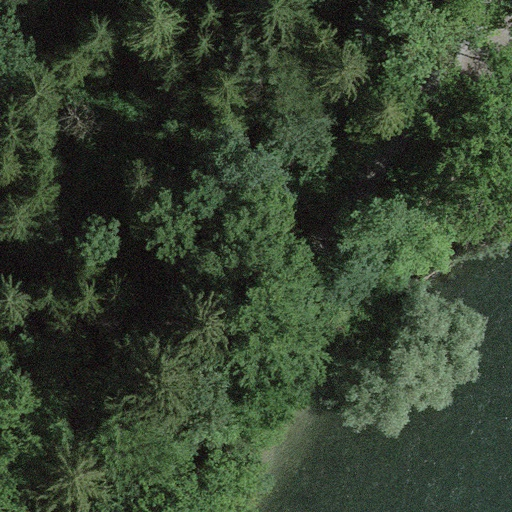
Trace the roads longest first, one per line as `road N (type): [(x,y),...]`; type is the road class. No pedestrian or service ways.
road 1 (track): [(445,0),(0,506)]
road 2 (unknown): [(511,108),(153,511)]
